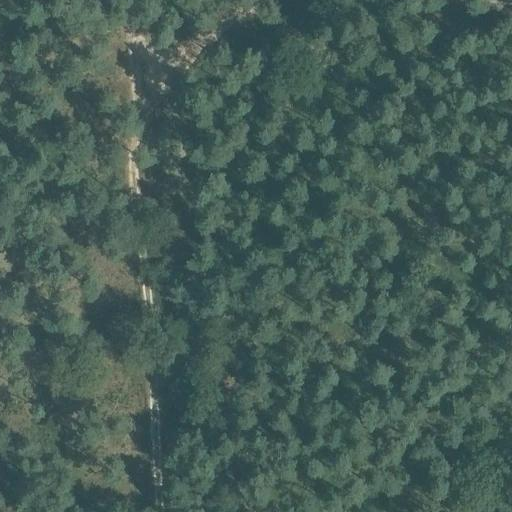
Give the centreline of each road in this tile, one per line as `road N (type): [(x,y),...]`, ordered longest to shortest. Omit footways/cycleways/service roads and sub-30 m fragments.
road 1 (track): [(152,511),(148,169),(135,86)]
road 2 (track): [(135,86),(268,0)]
